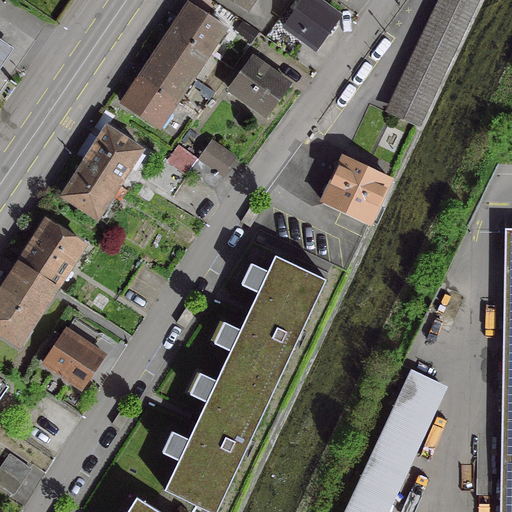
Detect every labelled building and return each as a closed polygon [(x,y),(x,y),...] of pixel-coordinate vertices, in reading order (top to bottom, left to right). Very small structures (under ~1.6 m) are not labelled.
[(337,17),(314,0),(302,0),(283,27),(313,49),(337,17)] [(438,0),(382,119),(413,134),(476,0),(438,0)] [(206,53),(223,28),(188,5),(171,30),(206,53)] [(189,78),(206,53),(171,30),(154,54),(189,78)] [(0,71),(14,52),(0,42),(0,71)] [(189,78),(154,54),(138,79),(173,102),(189,78)] [(287,85),(250,58),(228,90),(264,116),(287,85)] [(173,102),(138,79),(121,104),(156,128),(173,102)] [(139,150),(105,129),(83,162),(117,184),(139,150)] [(232,159),(209,142),(197,159),(220,176),(232,159)] [(388,180),(342,158),(321,203),(367,225),(388,180)] [(187,172),(211,190),(220,176),(197,159),(187,172)] [(117,184),(83,162),(61,196),(95,218),(117,184)] [(36,233),(37,234),(18,264),(53,287),(81,245),(45,222),(43,224),(42,224),(39,225),(35,230),(36,233)] [(511,511),(511,228),(505,229),(499,511),(511,511)] [(269,397),(324,280),(273,256),(218,373),(269,397)] [(0,332),(17,344),(53,287),(18,264),(0,290),(0,332)] [(64,331),(63,331),(42,363),(79,388),(101,356),(86,345),(93,333),(72,319),(64,331)] [(214,511),(269,397),(218,373),(162,490),(208,511),(214,511)] [(384,511),(440,393),(411,379),(348,511),(384,511)] [(28,469),(7,455),(0,465),(0,468),(19,482),(28,469)] [(0,487),(10,494),(19,482),(0,468),(0,487)] [(158,511),(134,497),(125,511),(158,511)]
